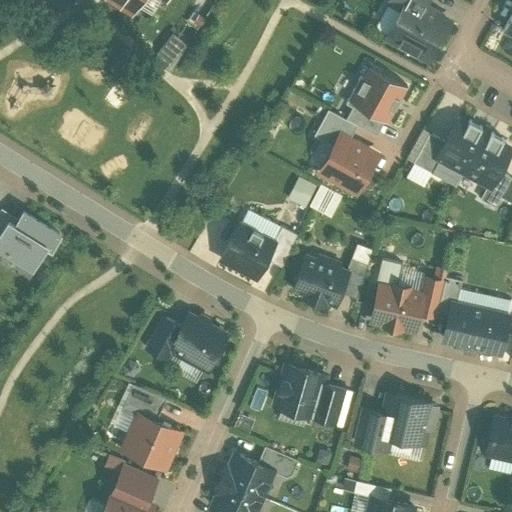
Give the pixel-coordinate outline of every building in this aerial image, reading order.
[(406,0),(402,8),(387,35),(429,58),(450,21),(424,6),(412,0),(406,0)] [(389,0),(389,1),(402,8),(406,0),(412,0),(424,6),(427,0),(389,0)] [(511,13),(503,30),(511,34),(511,13)] [(360,75),(346,102),(353,106),(362,111),(364,108),(385,119),(388,120),(394,108),(396,109),(402,98),(400,97),(407,85),(370,65),(363,77),(360,75)] [(362,111),(353,106),(346,118),(358,124),(377,134),(385,119),(364,108),(362,111)] [(340,134),(349,140),(358,124),(346,118),(328,108),(314,134),(334,145),(340,134)] [(439,156),(464,170),(485,132),(480,129),(482,126),(469,119),(467,124),(456,119),(445,140),(437,155),(439,156)] [(485,132),(464,170),(488,183),(491,184),(499,170),(511,148),(501,143),(504,138),(492,131),(490,134),(485,132)] [(431,171),(439,156),(437,155),(445,140),(430,132),(413,161),(431,171)] [(334,145),(320,170),(357,190),(376,154),(349,140),(340,134),(334,145)] [(511,177),(499,170),(491,184),(488,183),(480,198),(495,206),(511,177)] [(296,173),(285,196),(304,206),(316,183),(296,173)] [(318,182),(307,204),(330,216),(342,194),(318,182)] [(3,207),(0,211),(0,252),(31,271),(51,236),(3,207)] [(274,242),(240,223),(219,260),(254,279),(265,259),(274,242)] [(274,242),(265,259),(282,268),(296,237),(281,230),(274,242)] [(346,272),(304,256),(292,288),(333,304),(339,290),(346,272)] [(350,261),(346,272),(339,290),(353,296),(364,267),(350,261)] [(375,282),(366,326),(416,337),(426,293),(375,282)] [(505,314),(452,302),(443,343),(496,355),(505,314)] [(227,333),(186,311),(177,327),(165,349),(207,371),(227,333)] [(165,349),(177,327),(163,319),(145,350),(160,358),(165,349)] [(322,378),(283,367),(271,409),(339,428),(349,394),(320,386),(322,378)] [(165,400),(132,385),(119,412),(134,418),(136,413),(155,422),(165,400)] [(383,414),(363,409),(354,445),(385,453),(388,439),(420,447),(431,403),(389,392),(383,414)] [(155,422),(136,413),(134,418),(120,450),(167,470),(183,434),(155,422)] [(511,423),(491,419),(483,456),(511,462),(511,474),(510,484),(511,484),(511,423)] [(295,463),(263,449),(255,467),(270,473),(287,481),(295,463)] [(230,456),(220,478),(260,496),(270,473),(255,467),(230,456)] [(155,481),(121,467),(102,511),(145,511),(143,511),(155,481)] [(219,511),(252,511),(260,496),(220,478),(208,507),(215,510),(219,511)] [(388,489),(357,482),(354,494),(371,498),(385,501),(388,489)] [(371,498),(367,511),(412,511),(413,508),(385,501),(371,498)]
